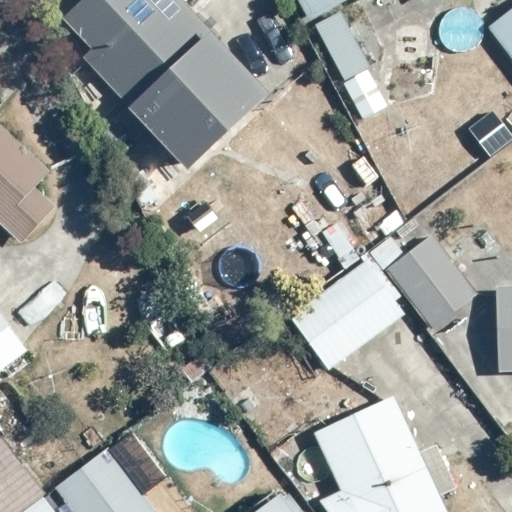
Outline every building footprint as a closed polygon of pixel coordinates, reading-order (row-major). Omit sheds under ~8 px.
[(182,0),(80,0),(63,17),(92,48),(81,58),(187,171),(270,94),(182,0)] [(302,0),(311,16),(343,0),(302,0)] [(511,15),(492,30),(511,56),(511,15)] [(0,219),(21,239),(52,205),(33,188),(51,168),(0,122),(0,219)] [(477,300),(435,236),(388,267),(430,331),(477,300)] [(405,316),(367,264),(291,319),(329,371),(405,316)] [(511,284),(496,285),(500,372),(511,371),(511,284)] [(0,374),(33,349),(0,307),(0,374)] [(346,491),(323,502),(328,511),(452,511),(394,394),(316,432),(346,491)] [(0,511),(25,511),(48,494),(0,432),(0,511)] [(156,511),(157,511),(107,450),(55,491),(72,511),(156,511)] [(295,511),(279,491),(252,511),(295,511)] [(61,511),(48,494),(25,511),(61,511)]
